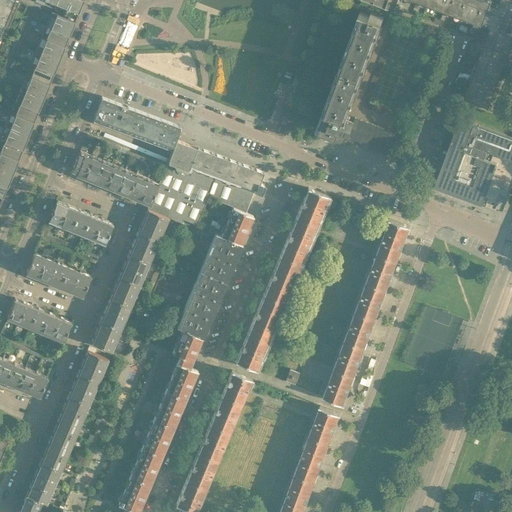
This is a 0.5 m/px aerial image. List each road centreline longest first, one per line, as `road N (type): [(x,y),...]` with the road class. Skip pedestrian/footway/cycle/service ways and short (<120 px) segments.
road 1 (residential): [(299,153),(154,511)]
road 2 (residential): [(327,511),(438,211)]
road 3 (tertiary): [(421,511),(510,269)]
road 4 (residential): [(96,70),(299,153)]
road 5 (residential): [(75,61),(0,242)]
road 6 (residential): [(87,311),(125,216),(50,180)]
road 7 (residential): [(395,193),(460,39)]
